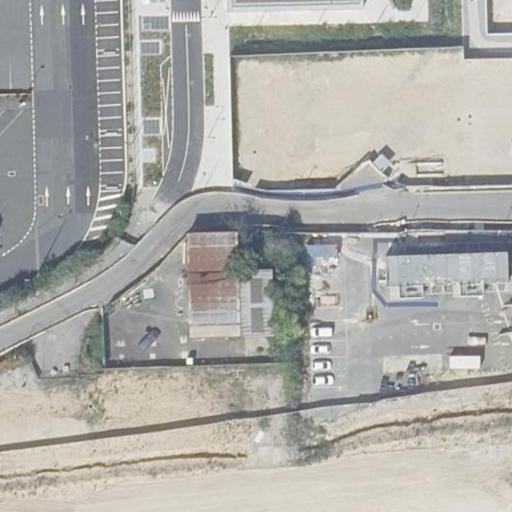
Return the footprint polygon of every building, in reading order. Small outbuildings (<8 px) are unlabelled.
[(358,0),(227,0),(229,17),(359,11),(358,0)] [(275,266),(240,267),(239,229),(189,230),(192,335),(276,333),(275,266)] [(509,250),(386,253),(387,284),(400,284),(401,296),(426,296),(426,284),(462,284),(462,294),(487,294),(487,282),(510,282),(509,250)] [(420,438),(511,435),(511,359),(479,360),(478,313),(443,314),(443,327),(413,327),(413,316),(381,316),(382,363),(419,362),(420,438)] [(247,511),(244,404),(238,404),(237,374),(108,379),(112,511),(247,511)]
